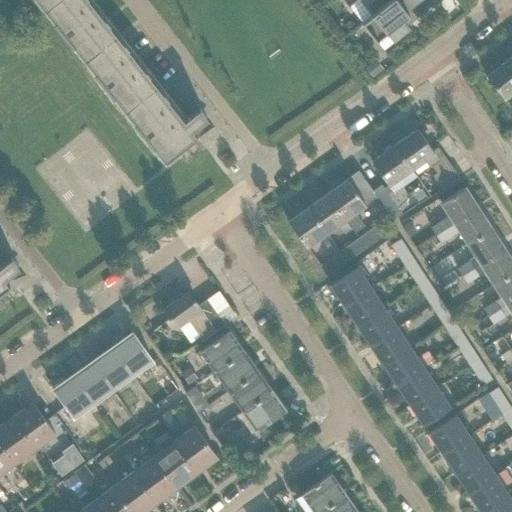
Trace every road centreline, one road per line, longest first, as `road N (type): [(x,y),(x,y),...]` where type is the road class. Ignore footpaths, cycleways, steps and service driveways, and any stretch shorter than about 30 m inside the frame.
road 1 (residential): [(355,415),(217,216)]
road 2 (residential): [(270,178),(134,0)]
road 3 (residential): [(270,178),(433,61)]
road 4 (residential): [(79,318),(217,216)]
road 5 (residential): [(224,511),(355,415)]
road 6 (residential): [(433,61),(511,181)]
road 7 (residential): [(79,318),(0,217)]
